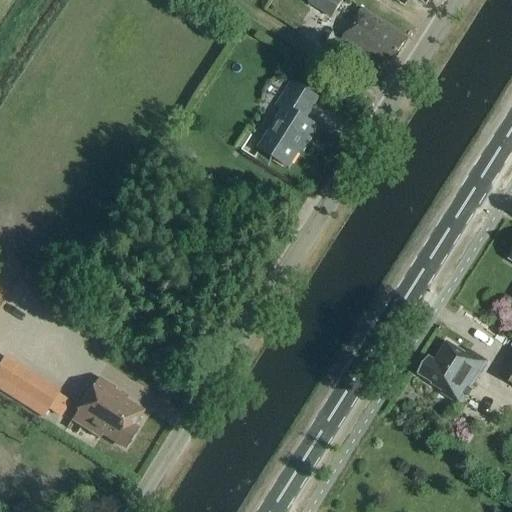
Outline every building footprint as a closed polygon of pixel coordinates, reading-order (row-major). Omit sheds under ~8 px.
[(310,0),(309,3),(331,17),(342,0),(310,0)] [(392,66),(409,40),(362,9),(342,41),(382,67),(386,62),(392,66)] [(327,80),(314,72),(307,84),(320,92),(327,80)] [(305,155),(321,129),(307,120),(320,100),(293,82),(276,108),(282,113),(257,151),(290,172),(302,153),(305,155)] [(185,149),(179,159),(189,165),(195,155),(185,149)] [(468,357),(449,345),(437,364),(430,360),(419,377),(434,387),(433,388),(444,395),(443,396),(461,408),(489,365),(471,353),(468,357)] [(511,359),(500,378),(511,385),(511,359)] [(60,398),(8,365),(0,378),(0,394),(45,422),(49,415),(58,400),(60,398)] [(126,454),(140,431),(136,428),(145,414),(125,401),(127,399),(115,392),(117,389),(100,379),(71,424),(100,442),(102,439),(126,454)]
